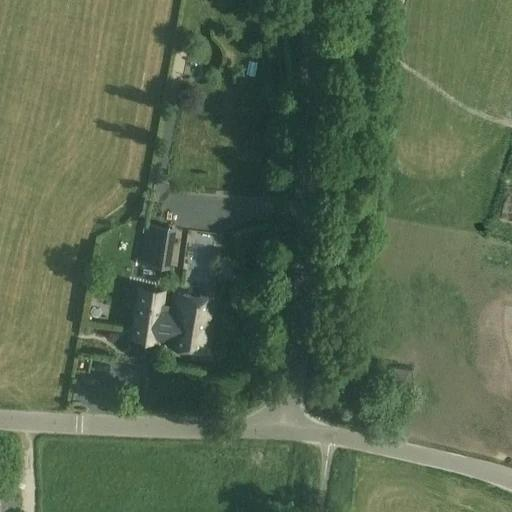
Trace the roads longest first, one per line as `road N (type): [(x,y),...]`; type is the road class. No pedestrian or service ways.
road 1 (unclassified): [(284,432),(302,325),(316,142),(307,0)]
road 2 (tertiary): [(284,432),(0,421)]
road 3 (tertiary): [(511,481),(284,432)]
